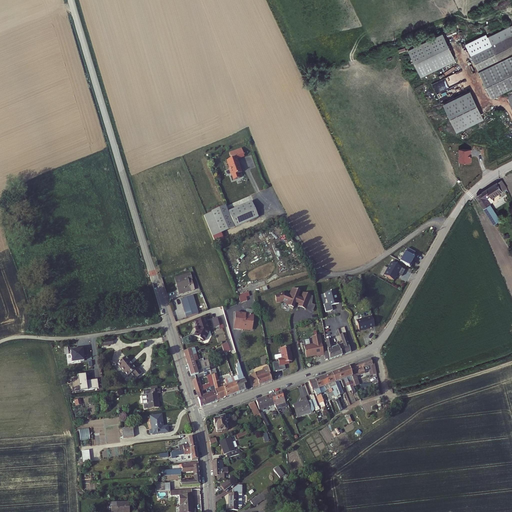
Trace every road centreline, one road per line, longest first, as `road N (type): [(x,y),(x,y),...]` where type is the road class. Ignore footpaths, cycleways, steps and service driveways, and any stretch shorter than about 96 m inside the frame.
road 1 (unclassified): [(195,414),(378,344),(462,202),(511,164)]
road 2 (tertiary): [(71,0),(168,324)]
road 3 (unclassified): [(0,341),(168,324)]
